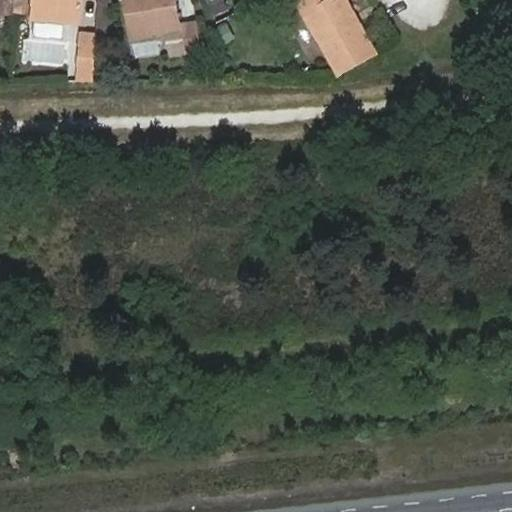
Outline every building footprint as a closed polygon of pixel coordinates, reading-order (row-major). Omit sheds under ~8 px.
[(0,0),(0,12),(13,14),(13,0),(0,0)] [(29,0),(28,17),(79,22),(80,0),(29,0)] [(121,0),(126,35),(177,27),(173,0),(121,0)] [(208,0),(214,16),(228,11),(224,0),(208,0)] [(298,0),(339,71),(377,50),(360,18),(354,21),(343,0),(298,0)] [(31,23),(30,38),(63,40),(64,26),(31,23)] [(215,29),(221,45),(236,40),(229,24),(215,29)] [(96,34),(78,32),(74,82),(92,84),(96,34)]
